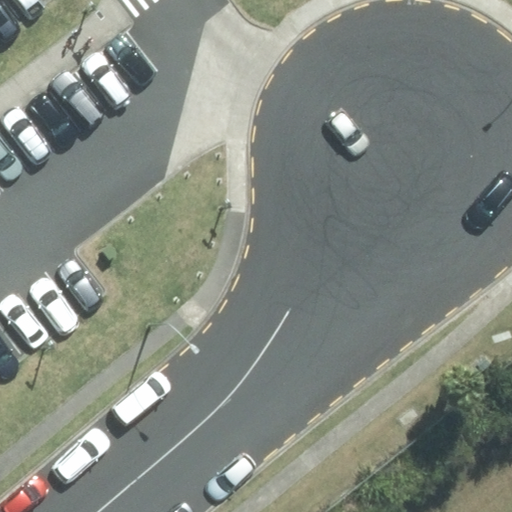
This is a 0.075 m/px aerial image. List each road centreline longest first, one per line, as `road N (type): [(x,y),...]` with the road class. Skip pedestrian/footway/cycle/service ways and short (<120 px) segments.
road 1 (residential): [(97,511),(229,395),(292,325),(399,156)]
road 2 (unknown): [(420,0),(452,144)]
